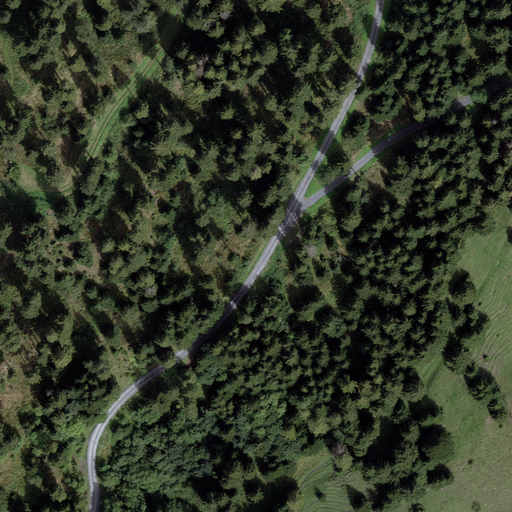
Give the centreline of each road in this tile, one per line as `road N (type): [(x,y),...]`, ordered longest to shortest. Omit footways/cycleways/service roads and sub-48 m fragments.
road 1 (unclassified): [(381,0),(359,81),(241,295),(191,349),(121,398),(100,427),(91,452),(92,511)]
road 2 (track): [(188,0),(111,111),(76,179),(59,189),(33,180),(0,142)]
road 3 (track): [(289,212),(416,126),(511,86)]
